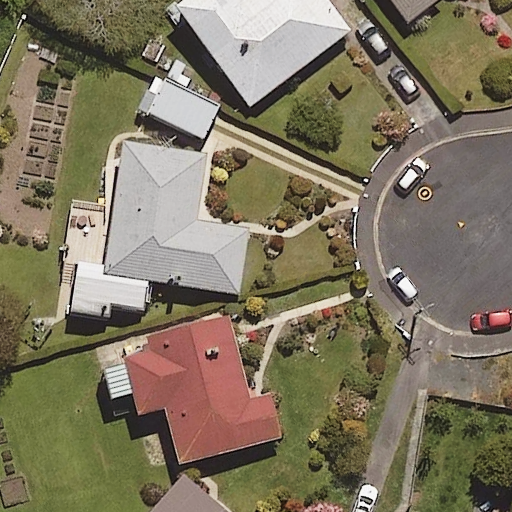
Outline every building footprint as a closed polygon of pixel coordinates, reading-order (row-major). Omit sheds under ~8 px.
[(344,32),(318,0),(240,0),(232,7),(226,0),(181,0),(166,12),(244,110),(344,32)] [(383,0),(403,25),(434,0),(383,0)] [(213,108),(154,81),(139,114),(197,141),(213,108)] [(72,221),(61,317),(103,322),(104,309),(139,313),(142,284),(234,295),(242,230),(189,224),(197,159),(111,149),(103,225),(72,221)] [(242,404),(220,318),(116,345),(122,367),(97,374),(104,401),(123,396),(129,417),(157,410),(172,467),(273,441),(262,399),(242,404)] [(213,511),(178,480),(149,511),(213,511)]
